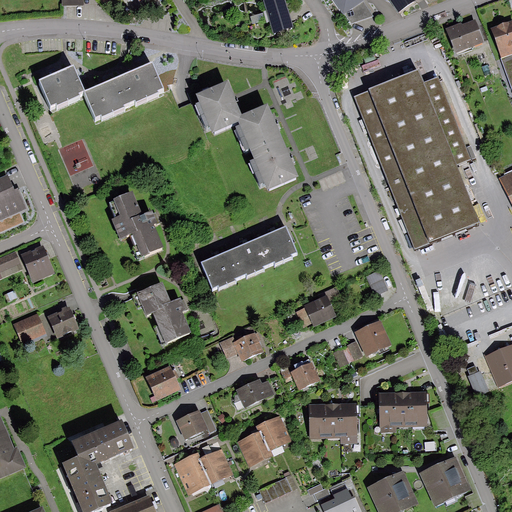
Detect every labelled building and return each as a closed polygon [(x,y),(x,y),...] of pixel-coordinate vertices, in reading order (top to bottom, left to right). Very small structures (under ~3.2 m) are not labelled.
[(286,5),(284,0),(263,0),(274,34),(293,29),(286,5)] [(346,15),(352,24),(373,17),(364,3),(365,2),(363,0),(331,0),(343,17),(346,15)] [(389,0),(399,14),(417,1),(416,0),(389,0)] [(475,20),(463,26),(462,24),(447,30),(458,55),(484,44),(475,20)] [(511,22),(491,30),(511,87),(511,22)] [(101,88),(85,95),(96,121),(101,118),(102,121),(125,111),(124,109),(134,105),(135,108),(161,97),(160,95),(164,93),(153,66),(135,74),(101,88)] [(79,98),(85,95),(74,69),(56,77),(40,84),(50,110),(56,108),(56,110),(81,101),(79,98)] [(419,71),(355,97),(417,247),(477,223),(455,167),(471,161),(438,79),(425,85),(419,71)] [(228,85),(196,98),(199,107),(196,108),(206,132),(209,130),(212,137),(238,126),(239,130),(235,131),(245,154),(249,152),(254,163),(250,165),(260,189),(265,187),(267,194),(299,180),(291,162),(276,128),(268,108),(243,119),(237,105),(228,85)] [(25,209),(17,190),(14,192),(8,177),(0,179),(0,234),(25,224),(20,211),(25,209)] [(133,195),(115,203),(121,217),(112,221),(121,241),(132,237),(141,258),(162,249),(153,228),(161,225),(156,212),(143,218),(133,195)] [(219,258),(201,266),(212,291),(217,289),(218,292),(237,284),(236,282),(246,277),(247,279),(264,272),(263,270),(274,265),(274,266),(291,259),(290,257),(297,254),(286,229),(275,234),(247,246),(219,258)] [(44,248),(22,257),(33,284),(55,275),(48,257),(44,248)] [(0,280),(23,271),(15,253),(0,259),(0,280)] [(387,291),(379,272),(367,277),(376,296),(387,291)] [(164,285),(138,296),(148,319),(153,316),(165,344),(191,334),(183,314),(188,312),(183,300),(172,305),(164,285)] [(330,302),(342,297),(337,287),(323,294),(325,299),(323,300),(305,307),(306,309),(297,313),(303,327),(312,323),(314,327),(337,318),(330,302)] [(74,319),(69,307),(61,310),(62,313),(49,319),(58,340),(79,331),(74,319)] [(46,333),(38,315),(13,326),(22,344),(46,333)] [(355,334),(367,360),(392,348),(380,322),(355,334)] [(228,360),(239,355),(242,363),(264,354),(258,341),(255,334),(237,342),(235,338),(220,344),(228,360)] [(347,348),(343,350),(342,349),(332,353),(340,369),(364,358),(357,342),(346,346),(347,348)] [(511,380),(511,346),(494,354),(487,357),(499,386),(511,380)] [(321,383),(313,364),(295,372),(291,374),(289,370),(281,374),(284,381),(292,378),(299,393),(321,383)] [(170,367),(146,379),(157,402),(181,391),(177,382),(180,381),(175,371),(172,372),(170,367)] [(482,372),(468,378),(476,398),(490,393),(482,372)] [(263,385),(261,381),(245,388),(238,391),(246,409),(275,396),(268,382),(263,385)] [(427,394),(380,395),(381,432),(396,432),(396,428),(428,427),(427,394)] [(358,405),(309,406),(310,440),(341,439),(341,444),(358,443),(358,405)] [(201,415),(200,412),(192,416),(177,423),(186,441),(208,431),(210,434),(217,430),(208,411),(201,415)] [(256,436),(238,443),(250,469),(274,458),(271,452),(291,443),(280,417),(262,425),(255,428),(258,435),(256,436)] [(0,480),(25,469),(17,450),(14,451),(0,419),(0,480)] [(134,452),(122,425),(98,435),(72,446),(79,461),(63,467),(74,492),(82,511),(98,511),(111,507),(95,468),(134,452)] [(192,458),(175,466),(188,496),(233,475),(222,451),(205,459),(201,461),(198,455),(192,458)] [(434,470),(421,476),(436,508),(471,492),(455,459),(434,470)] [(406,511),(420,506),(404,473),(384,483),(368,490),(377,511),(406,511)] [(294,477),(260,491),(265,503),(299,489),(294,477)] [(314,495),(317,501),(330,495),(328,489),(323,491),(320,485),(307,491),(310,497),(314,495)] [(360,511),(355,499),(352,500),(345,485),(331,492),(335,501),(322,507),(323,511),(360,511)] [(149,498),(115,511),(155,511),(153,508),(149,498)]
